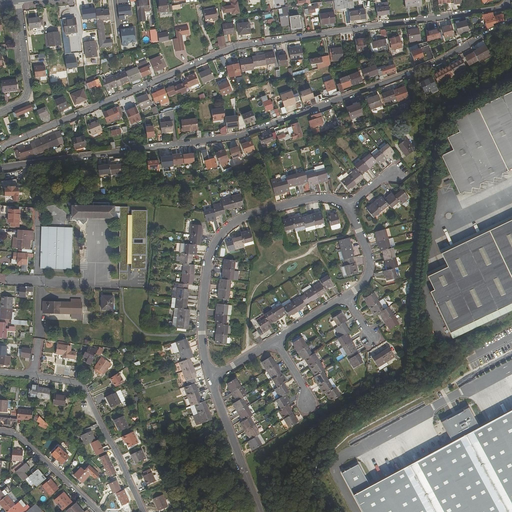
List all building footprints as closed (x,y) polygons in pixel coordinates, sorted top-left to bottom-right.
[(137,2),(139,22),(144,21),(144,16),(143,12),(150,11),(149,0),(144,1),(137,2)] [(159,13),(169,11),(168,0),(158,2),(159,13)] [(223,14),(231,12),(239,11),(237,0),(229,0),(230,1),(231,1),(232,6),(222,8),(223,14)] [(334,1),(336,10),(344,9),(346,24),(351,24),(351,21),(349,12),(349,8),(347,0),(340,0),(336,1),(334,1)] [(380,7),(380,8),(376,9),(378,17),(390,15),(388,2),(382,3),(383,7),(380,7)] [(305,10),(306,14),(315,13),(315,9),(318,9),(317,4),(314,5),(314,6),(308,7),(308,9),(305,10)] [(126,16),(132,15),(131,7),(119,8),(120,21),(127,20),(126,16)] [(282,8),(284,17),(280,17),(281,22),(285,21),(286,24),(286,26),(290,25),(289,17),(288,7),(286,7),(282,8)] [(204,11),(206,22),(218,20),(216,9),(204,11)] [(110,20),(109,10),(96,12),(100,41),(105,40),(103,21),(110,20)] [(351,21),(365,19),(364,10),(349,12),(351,21)] [(336,24),(334,12),(319,14),(321,26),(336,24)] [(493,17),(492,14),(483,15),(487,30),(494,27),(494,24),(503,21),(504,20),(502,14),(493,17)] [(291,30),(301,28),(299,16),(289,17),(290,25),(291,30)] [(36,18),(29,19),(30,28),(41,27),(40,18),(36,18)] [(64,20),(66,34),(77,33),(75,18),(64,20)] [(469,32),(466,21),(455,24),(458,35),(469,32)] [(251,34),(249,23),(237,24),(239,35),(251,34)] [(235,35),(233,24),(222,25),(224,37),(235,35)] [(442,27),(445,39),(455,36),(452,25),(442,27)] [(182,35),(189,34),(188,27),(176,29),(177,39),(174,39),(176,52),(184,50),(182,35)] [(412,28),(408,28),(410,41),(416,40),(415,35),(420,34),(419,29),(412,30),(412,28)] [(511,37),(511,36),(508,28),(498,32),(499,36),(502,35),(505,41),(502,43),(503,46),(509,43),(507,40),(511,37)] [(426,32),(428,41),(441,38),(439,29),(426,32)] [(48,34),(48,35),(45,35),(46,47),(61,45),(60,32),(48,34)] [(159,44),(169,41),(168,33),(158,34),(159,44)] [(79,53),(78,35),(73,36),(73,34),(69,34),(70,38),(67,38),(67,42),(72,42),(72,47),(73,47),(73,54),(79,53)] [(217,38),(219,47),(226,46),(224,37),(217,38)] [(402,48),(399,37),(389,40),(392,51),(402,48)] [(355,40),(357,54),(367,52),(365,39),(355,40)] [(478,47),(479,49),(473,52),(478,61),(479,62),(491,55),(483,41),(476,44),(474,47),(478,47)] [(96,42),(84,43),(86,58),(97,57),(96,42)] [(141,44),(127,48),(128,53),(131,52),(142,49),(141,44)] [(303,60),(302,48),(289,50),(291,61),(303,60)] [(344,60),(342,48),(330,50),(331,61),(344,60)] [(347,51),(350,61),(357,59),(354,49),(347,51)] [(275,64),(274,52),(264,54),(264,55),(266,65),(275,64)] [(464,57),(469,66),(478,61),(473,52),(464,57)] [(266,65),(264,55),(252,57),(252,58),(254,68),(266,66),(266,65)] [(278,56),(279,67),(288,65),(287,55),(278,56)] [(167,67),(162,56),(149,61),(154,73),(167,67)] [(228,66),(224,56),(220,58),(224,67),(228,66)] [(331,66),(329,56),(310,59),(311,65),(316,64),(316,66),(323,65),(324,68),(331,66)] [(245,71),(254,70),(254,68),(252,58),(243,59),(243,60),(240,60),(241,71),(244,71),(245,71)] [(450,66),(455,75),(466,68),(461,59),(449,65),(450,66)] [(137,68),(142,78),(151,73),(146,61),(141,63),(142,65),(137,67),(137,68)] [(227,67),(229,78),(241,76),(239,64),(227,67)] [(378,71),(376,65),(362,71),(365,79),(379,74),(378,71)] [(395,71),(393,65),(378,71),(379,74),(380,77),(379,77),(380,80),(388,77),(387,74),(395,71)] [(455,75),(450,66),(442,70),(440,71),(434,74),(438,84),(455,75)] [(34,67),(35,77),(46,76),(45,67),(44,67),(38,68),(38,67),(34,67)] [(142,78),(137,68),(126,72),(130,82),(130,83),(142,78)] [(199,73),(203,84),(215,79),(210,69),(199,73)] [(118,86),(118,87),(130,82),(126,72),(125,71),(114,76),(118,86)] [(340,80),(341,83),(337,84),(340,92),(344,91),(343,89),(362,82),(359,73),(340,80)] [(186,78),(187,81),(183,82),(184,83),(186,89),(200,83),(196,74),(186,78)] [(114,76),(106,79),(103,80),(107,90),(110,89),(118,86),(114,76)] [(420,83),(424,93),(437,87),(432,78),(420,83)] [(2,92),(18,91),(17,79),(1,81),(2,92)] [(98,88),(102,86),(99,79),(84,85),(86,90),(97,86),(98,88)] [(328,92),(335,89),(331,80),(324,83),(328,92)] [(380,87),(382,92),(396,88),(404,85),(403,80),(380,87)] [(218,86),(222,95),(232,92),(230,88),(228,82),(223,84),(222,81),(217,83),(218,86)] [(177,86),(180,92),(181,92),(182,94),(187,92),(186,89),(184,83),(177,86)] [(463,92),(469,90),(467,83),(460,85),(463,92)] [(180,92),(177,86),(174,87),(174,86),(166,89),(169,97),(180,92)] [(398,89),(397,87),(393,89),(393,90),(396,99),(398,103),(410,98),(406,87),(398,89)] [(156,91),(157,93),(152,95),(156,102),(160,101),(161,105),(169,102),(164,90),(161,91),(160,89),(156,91)] [(299,93),(303,103),(310,100),(312,105),(316,103),(314,97),(311,89),(299,93)] [(87,100),(83,90),(71,95),(75,105),(87,100)] [(396,99),(393,90),(381,95),(385,103),(396,99)] [(511,91),(457,117),(463,130),(451,135),(457,148),(445,154),(462,192),(466,190),(471,192),(474,187),(478,189),(481,183),(486,181),(492,183),(494,177),(500,179),(501,174),(510,170),(511,170),(511,91)] [(292,92),(281,97),(284,106),(285,108),(297,103),(292,92)] [(152,105),(147,94),(137,99),(141,110),(152,105)] [(366,99),(370,110),(382,106),(378,95),(366,99)] [(268,100),(266,96),(261,98),(266,111),(274,109),(270,100),(268,100)] [(68,106),(64,97),(55,101),(59,112),(65,109),(64,107),(68,106)] [(345,103),(351,120),(364,115),(359,103),(353,106),(351,101),(345,103)] [(15,117),(33,110),(31,105),(13,112),(15,117)] [(123,116),(120,106),(105,113),(106,114),(104,115),(107,124),(110,122),(109,120),(115,118),(116,120),(124,117),(123,116)] [(140,116),(136,107),(126,111),(130,121),(140,116)] [(37,111),(40,119),(49,115),(46,108),(37,111)] [(225,118),(224,108),(212,110),(213,121),(226,120),(225,118)] [(242,115),(245,125),(256,121),(252,111),(242,115)] [(312,128),(324,124),(320,113),(311,116),(313,121),(310,122),(312,128)] [(239,127),(238,116),(225,118),(226,120),(227,129),(239,127)] [(148,144),(156,143),(154,124),(149,124),(148,118),(145,118),(148,144)] [(182,121),(183,132),(198,130),(196,119),(182,121)] [(88,125),(92,135),(103,131),(102,129),(98,120),(88,125)] [(173,132),(172,121),(160,123),(162,134),(173,132)] [(292,134),(294,140),(301,137),(300,132),(301,132),(298,124),(294,125),(295,127),(292,128),(294,133),(292,134)] [(34,154),(34,155),(64,143),(60,131),(31,144),(31,146),(34,154)] [(275,141),(272,133),(259,138),(261,145),(275,141)] [(87,146),(84,136),(73,139),(76,150),(87,146)] [(398,145),(401,149),(407,157),(413,151),(411,148),(413,146),(407,138),(398,145)] [(242,144),(245,154),(255,150),(252,141),(242,144)] [(391,156),(391,155),(394,152),(388,144),(380,150),(387,159),(391,156)] [(233,149),(230,150),(233,156),(241,154),(237,145),(233,147),(233,149)] [(34,154),(31,146),(15,151),(17,158),(20,157),(21,158),(34,154)] [(222,151),(219,152),(216,153),(220,164),(229,160),(225,150),(222,151)] [(383,162),(387,159),(380,150),(372,157),(377,162),(379,165),(383,162)] [(374,166),(373,165),(377,162),(372,157),(370,154),(362,160),(370,169),(374,166)] [(205,162),(208,170),(217,167),(215,159),(205,162)] [(361,175),(365,172),(366,173),(370,169),(362,160),(354,167),(356,169),(361,175)] [(159,161),(148,162),(149,169),(160,169),(159,161)] [(111,175),(123,174),(122,164),(110,165),(111,174),(111,175)] [(110,165),(97,166),(98,175),(111,174),(110,165)] [(349,176),(356,185),(360,181),(359,180),(363,177),(361,175),(356,169),(349,176)] [(316,173),(319,184),(324,183),(324,181),(328,180),(325,170),(316,173)] [(296,175),(299,186),(304,185),(303,183),(308,182),(307,176),(305,172),(296,175)] [(308,182),(309,185),(309,186),(314,184),(314,185),(319,184),(316,173),(307,176),(308,182)] [(294,187),(299,186),(296,175),(286,177),(287,181),(288,187),(293,186),(294,187)] [(349,176),(341,182),(347,190),(351,187),(352,188),(356,185),(349,176)] [(271,180),(275,196),(285,193),(285,192),(289,191),(288,187),(287,181),(282,182),(277,184),(276,179),(271,180)] [(443,182),(446,191),(453,189),(451,180),(443,182)] [(5,197),(14,196),(14,202),(20,202),(19,188),(16,188),(16,187),(8,187),(8,189),(5,189),(5,197)] [(399,193),(398,192),(394,195),(399,202),(404,207),(410,202),(408,199),(409,198),(402,190),(399,193)] [(394,195),(392,193),(388,196),(388,197),(384,200),(389,205),(391,208),(399,202),(394,195)] [(231,197),(234,208),(240,207),(240,206),(243,205),(241,194),(231,197)] [(222,203),(224,210),(229,209),(229,210),(234,208),(231,197),(221,200),(222,203)] [(384,200),(382,197),(379,200),(378,199),(374,202),(381,211),(389,205),(384,200)] [(381,211),(374,202),(370,206),(366,210),(373,218),(381,211)] [(81,206),(73,207),(72,220),(75,220),(77,222),(79,221),(83,225),(88,221),(88,218),(114,218),(115,207),(109,207),(109,203),(81,203),(81,206)] [(216,217),(221,216),(221,214),(225,213),(224,210),(222,203),(213,206),(214,209),(216,217)] [(129,207),(115,207),(114,218),(121,218),(120,252),(123,252),(123,227),(129,227),(129,217),(129,207)] [(26,210),(33,211),(33,219),(35,219),(36,208),(27,208),(26,210)] [(212,221),(212,222),(217,221),(216,217),(214,209),(204,212),(207,222),(212,221)] [(11,226),(19,227),(20,211),(9,210),(9,222),(11,222),(11,226)] [(148,213),(132,212),(132,218),(129,217),(129,227),(123,227),(123,252),(120,252),(120,274),(128,274),(128,266),(132,266),(131,271),(147,271),(148,213)] [(317,214),(316,213),(312,214),(315,225),(324,223),(321,212),(317,214)] [(341,226),(337,213),(332,214),(332,213),(327,214),(331,229),(333,230),(340,229),(341,226)] [(306,215),(306,217),(302,218),(305,229),(306,232),(316,229),(315,225),(312,214),(306,215)] [(302,218),(302,215),(297,217),(296,216),(291,217),(295,229),(295,231),(305,229),(302,218)] [(295,229),(291,217),(286,218),(286,220),(282,221),(285,231),(295,229)] [(511,220),(441,255),(447,268),(427,278),(433,292),(428,295),(414,302),(433,341),(511,303),(511,220)] [(202,226),(192,225),(191,235),(202,236),(203,230),(202,230),(202,226)] [(73,228),(42,227),(40,269),(72,270),(73,228)] [(376,237),(375,237),(377,242),(388,239),(385,229),(375,232),(376,237)] [(18,230),(17,248),(30,250),(30,240),(33,240),(34,231),(32,231),(18,230)] [(251,231),(246,232),(245,231),(241,232),(242,236),(245,247),(255,244),(251,231)] [(197,245),(200,245),(200,242),(201,242),(202,236),(191,235),(190,244),(197,245)] [(232,240),(235,250),(245,247),(242,236),(236,237),(237,238),(232,240)] [(351,242),(350,242),(349,238),(338,241),(341,250),(352,247),(351,242)] [(378,247),(379,246),(381,251),(383,251),(391,248),(388,239),(377,242),(378,247)] [(193,255),(197,255),(197,250),(196,250),(197,245),(190,244),(186,244),(185,254),(193,255)] [(341,250),(341,251),(338,252),(341,261),(343,261),(353,258),(354,257),(353,253),(354,252),(352,247),(341,250)] [(384,256),(383,256),(384,261),(395,258),(393,248),(391,248),(383,251),(384,256)] [(22,253),(22,254),(14,253),(13,259),(16,259),(16,260),(18,260),(18,264),(22,264),(27,265),(27,257),(33,257),(33,254),(28,254),(28,253),(22,253)] [(191,260),(192,260),(193,255),(185,254),(181,254),(180,263),(184,264),(191,264),(191,260)] [(344,266),(341,267),(344,277),(358,273),(355,263),(355,264),(353,258),(343,261),(344,266)] [(386,266),(387,265),(388,270),(394,268),(398,267),(395,258),(384,261),(386,266)] [(235,261),(225,259),(224,264),(223,264),(223,269),(234,270),(235,261)] [(195,269),(194,269),(194,265),(191,264),(184,264),(183,274),(195,275),(195,269)] [(386,276),(387,281),(397,278),(394,268),(388,270),(384,271),(385,276),(386,276)] [(222,275),(223,275),(223,279),(231,280),(233,280),(234,270),(223,269),(222,275)] [(189,285),(192,285),(193,280),(194,280),(195,275),(183,274),(182,284),(189,285)] [(329,288),(330,288),(334,286),(328,276),(319,281),(320,283),(325,290),(329,288)] [(223,279),(221,279),(220,284),(219,283),(218,289),(230,290),(231,280),(223,279)] [(188,294),(187,294),(189,285),(182,284),(178,283),(176,298),(188,299),(188,294)] [(323,295),(322,294),(326,292),(325,290),(320,283),(312,288),(318,298),(323,295)] [(302,290),(304,294),(300,297),(305,305),(313,300),(314,301),(318,298),(312,288),(310,285),(302,290)] [(34,287),(26,287),(20,287),(20,297),(26,297),(26,292),(33,292),(34,287)] [(218,294),(219,294),(218,299),(229,300),(230,290),(218,289),(218,294)] [(369,308),(379,301),(373,293),(364,298),(367,303),(366,303),(369,308)] [(102,310),(113,310),(114,296),(102,296),(102,310)] [(10,298),(2,297),(1,308),(9,309),(10,298)] [(302,309),(306,306),(305,305),(300,297),(291,302),(298,312),(302,309)] [(175,308),(186,309),(186,304),(188,304),(188,299),(176,298),(175,308)] [(71,302),(43,302),(43,313),(82,314),(82,303),(81,303),(81,300),(72,299),(71,302)] [(289,317),(293,314),(293,315),(298,312),(291,302),(290,299),(281,305),(287,314),(289,317)] [(369,308),(371,312),(372,311),(375,316),(379,313),(388,307),(383,299),(379,301),(369,308)] [(279,320),(283,317),(283,316),(287,314),(281,305),(279,302),(271,307),(273,310),(279,320)] [(231,315),(232,305),(218,304),(217,308),(216,308),(216,313),(227,314),(231,315)] [(388,307),(379,313),(382,317),(381,318),(384,322),(394,316),(388,307)] [(14,312),(12,312),(13,309),(9,309),(1,308),(0,319),(12,320),(14,320),(14,312)] [(190,314),(189,314),(189,310),(186,309),(175,308),(173,318),(190,320),(190,314)] [(270,324),(274,322),(274,323),(279,320),(273,310),(264,315),(266,318),(270,324)] [(215,318),(216,318),(216,324),(218,324),(226,325),(227,314),(216,313),(215,318)] [(348,321),(345,316),(344,317),(341,313),(333,318),(338,327),(345,322),(348,321)] [(264,315),(256,320),(258,323),(266,318),(264,315)] [(394,316),(384,322),(386,327),(388,326),(390,330),(399,324),(394,316)] [(172,328),(188,330),(188,325),(189,325),(190,320),(173,318),(172,328)] [(268,331),(268,330),(272,327),(270,324),(266,318),(258,323),(264,333),(268,331)] [(122,319),(112,319),(112,340),(121,341),(122,319)] [(346,333),(349,332),(347,328),(348,327),(345,322),(338,327),(335,329),(340,337),(346,333)] [(217,329),(216,329),(216,334),(227,335),(228,325),(226,325),(218,324),(217,329)] [(343,347),(353,341),(350,337),(349,337),(346,333),(340,337),(337,339),(343,347)] [(215,339),(216,339),(215,344),(226,345),(227,335),(216,334),(215,339)] [(297,352),(307,346),(301,338),(293,343),(295,347),(294,348),(297,352)] [(191,348),(189,342),(187,343),(186,339),(172,344),(175,353),(180,352),(191,348)] [(349,355),(357,350),(354,346),(355,346),(353,341),(343,347),(348,356),(349,355)] [(71,347),(58,345),(57,354),(63,355),(63,357),(75,359),(76,352),(70,351),(71,347)] [(297,352),(300,357),(301,356),(303,360),(305,359),(312,355),(307,346),(297,352)] [(88,358),(86,363),(91,365),(96,354),(99,349),(95,347),(93,349),(89,347),(83,356),(88,358)] [(30,358),(31,349),(22,348),(21,357),(30,358)] [(193,357),(191,353),(192,352),(191,348),(180,352),(183,361),(189,359),(193,357)] [(380,352),(386,362),(395,357),(389,348),(385,350),(385,349),(380,352)] [(357,350),(349,355),(351,358),(349,360),(354,369),(363,363),(360,359),(362,358),(357,350)] [(386,362),(380,352),(375,355),(376,356),(372,359),(377,367),(386,362)] [(312,355),(305,359),(308,363),(306,364),(309,368),(319,362),(314,353),(312,355)] [(0,355),(0,364),(10,366),(11,356),(10,356),(3,356),(0,356),(0,355)] [(271,357),(262,362),(267,371),(277,365),(274,360),(273,361),(271,357)] [(111,364),(102,358),(95,367),(104,374),(111,364)] [(183,372),(194,368),(192,363),(191,363),(189,359),(183,361),(180,362),(183,372)] [(309,368),(312,373),(313,372),(316,376),(322,372),(325,370),(319,362),(309,368)] [(279,370),(280,369),(277,365),(267,371),(272,379),(281,374),(279,370)] [(187,381),(196,377),(195,373),(196,373),(194,368),(183,372),(187,381)] [(316,376),(314,377),(316,381),(315,382),(318,386),(328,380),(322,372),(316,376)] [(110,379),(116,388),(125,382),(118,373),(110,379)] [(285,377),(284,378),(281,374),(272,379),(278,388),(285,384),(288,382),(285,377)] [(231,393),(241,387),(236,378),(227,384),(229,388),(228,388),(231,393)] [(328,380),(318,386),(321,391),(322,390),(324,394),(326,393),(335,387),(336,387),(331,378),(328,380)] [(105,392),(113,388),(109,379),(101,384),(105,392)] [(90,392),(99,386),(95,383),(88,388),(90,392)] [(197,388),(196,388),(195,384),(185,387),(188,397),(199,393),(197,388)] [(285,395),(289,393),(287,389),(288,388),(285,384),(278,388),(275,390),(280,398),(285,395)] [(36,386),(32,385),(30,397),(37,398),(38,388),(36,387),(36,386)] [(20,388),(11,387),(11,393),(16,393),(16,402),(19,402),(20,388)] [(241,387),(231,393),(234,398),(235,397),(237,401),(242,398),(246,395),(241,387)] [(335,387),(326,393),(329,397),(328,398),(330,402),(341,396),(335,387)] [(38,388),(37,398),(49,400),(51,389),(38,388)] [(116,393),(106,397),(111,408),(121,404),(116,393)] [(195,405),(201,402),(200,398),(201,398),(199,393),(188,397),(192,406),(195,405)] [(53,405),(65,406),(66,396),(54,394),(53,405)] [(288,399),(285,395),(280,398),(276,401),(281,409),(288,405),(291,403),(288,399)] [(237,401),(233,404),(235,408),(237,413),(247,407),(242,398),(237,401)] [(207,405),(206,405),(205,401),(201,402),(195,405),(199,414),(209,410),(207,405)] [(293,414),(290,410),(291,409),(288,405),(281,409),(278,411),(284,419),(293,414)] [(511,511),(511,406),(352,492),(362,511),(511,511)] [(247,407),(237,413),(240,417),(241,417),(243,421),(249,417),(252,415),(247,407)] [(32,420),(33,411),(18,409),(17,416),(17,419),(32,420)] [(202,423),(212,420),(210,415),(211,415),(209,410),(199,414),(202,423)] [(10,424),(10,421),(17,422),(17,419),(17,416),(0,414),(0,419),(2,420),(2,423),(10,424)] [(296,417),(295,418),(293,414),(284,419),(289,428),(299,422),(296,417)] [(48,425),(40,418),(36,415),(34,420),(40,423),(39,426),(46,429),(48,425)] [(129,428),(123,416),(114,420),(119,432),(129,428)] [(243,421),(240,423),(243,427),(242,428),(245,432),(254,426),(249,417),(243,421)] [(254,426),(245,432),(247,436),(248,436),(251,440),(260,434),(254,426)] [(91,431),(81,435),(85,446),(89,444),(96,441),(91,431)] [(139,444),(134,432),(123,437),(124,441),(126,441),(129,448),(139,444)] [(247,442),(250,446),(249,446),(252,451),(265,443),(260,434),(251,440),(247,442)] [(98,440),(96,441),(89,444),(95,456),(104,452),(98,440)] [(52,455),(62,464),(69,457),(59,447),(52,455)] [(23,461),(23,451),(13,450),(12,461),(23,461)] [(146,459),(142,450),(132,454),(136,463),(146,459)] [(115,472),(107,454),(99,458),(108,476),(115,472)] [(16,472),(23,466),(21,463),(12,471),(14,473),(16,472)] [(28,477),(24,473),(30,468),(26,463),(23,466),(16,472),(24,481),(26,479),(28,477)] [(90,475),(95,479),(99,474),(89,465),(84,471),(81,468),(74,475),(82,483),(90,475)] [(28,477),(26,479),(32,486),(34,484),(37,487),(46,479),(38,469),(34,473),(28,477)] [(144,475),(143,476),(147,485),(156,481),(152,472),(144,475)] [(42,486),(50,496),(59,489),(51,479),(42,486)] [(121,490),(116,480),(103,486),(105,490),(110,488),(111,489),(113,493),(121,490)] [(0,501),(7,495),(11,492),(7,487),(2,492),(0,489),(0,501)] [(120,506),(130,503),(125,490),(121,492),(115,494),(120,506)] [(72,502),(64,492),(54,500),(62,510),(72,502)] [(15,499),(12,502),(7,495),(0,501),(0,503),(7,511),(18,502),(15,499)] [(168,507),(163,495),(154,499),(159,511),(168,507)] [(26,511),(18,502),(7,511),(6,511),(26,511)] [(67,511),(83,511),(76,502),(66,511),(67,511)]
